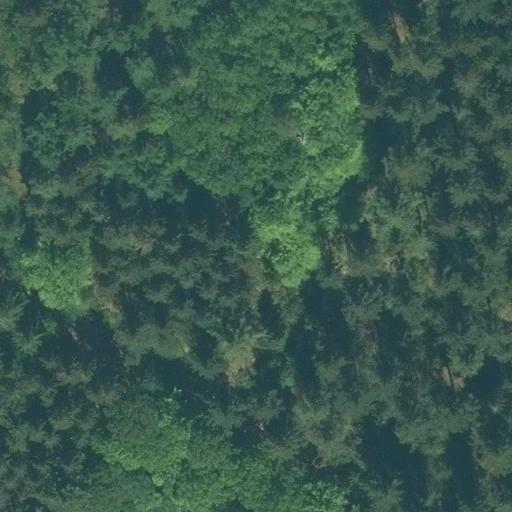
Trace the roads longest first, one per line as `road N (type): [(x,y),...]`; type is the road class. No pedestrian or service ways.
road 1 (track): [(154,364),(368,511)]
road 2 (track): [(0,259),(154,364)]
